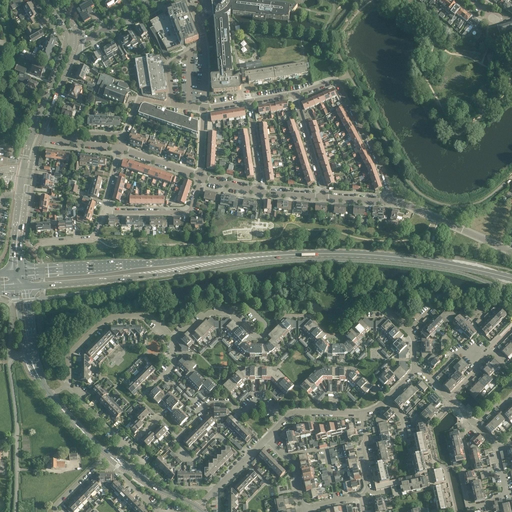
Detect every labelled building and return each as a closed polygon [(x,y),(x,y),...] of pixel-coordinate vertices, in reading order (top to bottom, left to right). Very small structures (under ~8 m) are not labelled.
[(219,76),(213,76),(211,77),(211,79),(212,92),(213,93),(214,93),(236,91),(239,91),(240,90),(241,89),(240,82),(242,81),(242,74),(233,80),(233,74),(232,75),(232,72),(228,18),(223,19),(223,17),(226,16),(228,14),(230,12),(231,10),(233,10),(232,14),(288,20),(289,14),(290,13),(292,13),(297,6),(239,0),(211,0),(212,1),(213,3),(214,5),(216,7),(218,8),(216,11),(215,15),(215,19),(213,19),(218,73),(219,73),(219,76)] [(436,2),(438,3),(440,0),(433,0),(430,5),(428,7),(431,9),(436,2)] [(451,2),(448,0),(446,0),(441,7),(441,8),(445,11),(451,2)] [(89,9),(93,7),(90,2),(80,8),(81,10),(77,12),(84,22),(90,19),(88,15),(88,14),(89,15),(89,14),(90,14),(90,13),(90,12),(91,11),(91,12),(92,11),(91,10),(89,10),(89,9)] [(450,12),(456,5),(451,2),(445,11),(447,13),(448,10),(450,12)] [(502,8),(507,11),(511,5),(506,2),(502,8)] [(27,14),(35,9),(31,4),(23,9),(27,14)] [(198,39),(185,4),(171,9),(172,11),(168,13),(167,12),(150,22),(155,31),(152,33),(157,41),(162,53),(163,53),(166,59),(170,57),(167,51),(180,46),(180,48),(186,46),(185,45),(198,39)] [(461,9),(456,5),(450,12),(451,12),(450,14),(448,16),(452,19),(461,9)] [(35,23),(32,19),(38,15),(35,9),(27,14),(30,19),(28,20),(31,25),(35,23)] [(459,18),(465,12),(461,9),(452,19),(454,21),(457,16),(459,18)] [(467,14),(465,12),(459,18),(458,20),(457,23),(459,24),(462,20),(467,14)] [(459,29),(464,21),(466,23),(472,16),(467,14),(462,20),(459,24),(458,26),(457,27),(459,29)] [(472,16),(466,23),(469,24),(464,30),(466,31),(470,25),(475,19),(472,16)] [(473,33),(475,29),(476,30),(479,27),(480,28),(484,25),(479,22),(475,19),(470,25),(473,27),(471,31),(473,33)] [(497,26),(499,34),(511,29),(511,24),(511,21),(497,26)] [(147,34),(142,26),(137,30),(141,37),(145,35),(146,37),(148,36),(147,34)] [(31,32),(28,27),(24,29),(32,43),(44,36),(39,29),(34,32),(33,30),(31,32)] [(125,37),(130,45),(131,45),(131,44),(136,41),(131,33),(125,37)] [(48,40),(47,41),(45,45),(52,48),(55,41),(56,41),(57,40),(55,37),(54,38),(53,36),(48,40)] [(130,45),(125,37),(119,40),(123,46),(124,45),(126,48),(130,45)] [(44,44),(42,50),(50,53),(52,48),(45,45),(44,44)] [(110,46),(108,47),(114,56),(116,55),(115,52),(117,50),(121,56),(124,55),(119,47),(117,49),(113,44),(112,44),(110,45),(110,46)] [(103,49),(103,50),(102,50),(107,57),(109,55),(111,58),(114,56),(108,47),(106,48),(105,48),(103,49)] [(50,53),(42,50),(40,54),(39,53),(38,56),(44,58),(44,59),(48,61),(50,58),(48,57),(50,53)] [(444,57),(438,53),(435,57),(441,61),(444,57)] [(100,60),(96,54),(91,57),(91,58),(89,59),(93,65),(100,60)] [(25,59),(32,62),(29,69),(32,70),(30,73),(35,75),(36,75),(40,77),(44,69),(40,67),(34,64),(36,60),(34,59),(27,56),(25,59)] [(145,97),(164,101),(165,101),(166,100),(166,99),(165,93),(167,92),(167,88),(165,88),(164,82),(166,82),(164,74),(162,74),(161,68),(163,68),(162,63),(160,64),(158,57),(160,57),(160,56),(150,58),(149,56),(146,57),(146,59),(135,60),(136,65),(137,65),(138,70),(137,71),(138,79),(139,79),(140,83),(139,84),(140,89),(141,89),(142,94),(143,96),(145,97)] [(242,82),(248,82),(249,84),(308,74),(306,64),(247,74),(242,74),(242,81),(242,82)] [(20,73),(25,75),(27,70),(17,66),(15,71),(20,73)] [(80,66),(78,72),(85,75),(88,69),(80,66)] [(85,75),(78,72),(75,78),(83,81),(85,75)] [(35,91),(37,86),(38,84),(30,80),(31,78),(25,75),(20,73),(17,80),(28,84),(26,88),(30,90),(31,89),(35,91)] [(114,79),(101,74),(99,79),(103,81),(98,95),(124,105),(124,104),(125,101),(124,101),(126,98),(127,95),(128,95),(128,94),(127,94),(130,93),(127,85),(119,82),(119,84),(115,82),(114,86),(112,85),(114,79)] [(73,85),(71,91),(79,94),(81,88),(73,85)] [(328,92),(331,99),(336,96),(333,90),(328,92)] [(79,94),(71,91),(68,97),(76,100),(79,94)] [(322,94),(325,101),(331,99),(328,92),(322,94)] [(325,101),(322,94),(317,97),(320,103),(321,106),(323,105),(322,102),(325,101)] [(320,103),(317,97),(312,99),(315,106),(320,103)] [(315,106),(312,99),(307,101),(310,108),(315,106)] [(310,108),(307,101),(301,104),(304,110),(310,108)] [(75,108),(79,110),(80,107),(73,104),(72,107),(71,108),(68,107),(67,108),(64,107),(61,114),(71,118),(75,108)] [(484,110),(479,104),(474,108),(480,114),(484,110)] [(138,115),(178,128),(181,117),(165,112),(165,109),(162,108),(161,110),(146,105),(145,105),(143,105),(142,106),(141,108),(138,115)] [(336,112),(339,117),(345,114),(342,108),(336,112)] [(339,117),(341,122),(348,119),(345,114),(339,117)] [(87,125),(94,125),(94,118),(88,117),(87,122),(86,122),(86,125),(87,125)] [(185,119),(181,117),(178,128),(190,132),(190,137),(197,139),(197,119),(193,119),(188,118),(185,118),(185,119)] [(344,127),(345,127),(351,124),(350,124),(348,119),(341,122),(344,127)] [(317,128),(316,122),(309,124),(311,130),(317,128)] [(345,127),(347,132),(354,129),(351,124),(345,127)] [(320,127),(317,128),(311,130),(312,135),(319,134),(319,133),(318,130),(321,129),(320,127)] [(347,132),(350,138),(356,134),(354,129),(347,132)] [(135,131),(132,130),(128,141),(131,142),(130,144),(136,146),(139,135),(134,134),(135,131)] [(350,138),(353,143),(359,140),(356,134),(350,138)] [(139,135),(136,146),(141,148),(142,146),(145,147),(149,136),(145,135),(145,137),(139,135)] [(154,153),(158,142),(153,140),(154,137),(150,136),(147,147),(150,148),(149,151),(154,153)] [(359,140),(353,143),(356,148),(362,145),(359,140)] [(158,142),(154,153),(160,155),(161,152),(164,153),(167,142),(164,141),(163,144),(158,142)] [(173,159),(177,148),(172,146),(173,144),(169,143),(166,154),(168,155),(167,157),(173,159)] [(356,148),(359,153),(365,150),(362,145),(356,148)] [(177,148),(173,159),(179,161),(180,158),(183,159),(186,149),(183,147),(182,150),(177,148)] [(195,155),(195,154),(190,153),(191,150),(188,149),(184,160),(187,161),(186,164),(193,166),(194,165),(195,165),(196,155),(195,155)] [(365,150),(359,153),(361,159),(368,155),(365,150)] [(361,159),(364,164),(370,161),(368,155),(361,159)] [(228,170),(226,170),(226,169),(225,173),(233,175),(234,172),(232,171),(233,166),(233,164),(230,163),(230,165),(229,165),(228,170)] [(43,176),(42,182),(53,183),(56,184),(56,182),(53,181),(54,177),(43,176)] [(382,188),(380,182),(373,185),(375,191),(382,188)] [(211,193),(209,201),(215,202),(215,199),(217,199),(218,196),(216,195),(216,194),(211,193)] [(41,196),(40,203),(48,204),(49,200),(52,200),(53,194),(52,194),(50,194),(50,197),(50,198),(41,196)] [(235,198),(230,197),(229,204),(234,205),(234,203),(236,203),(237,199),(235,199),(235,198)] [(85,207),(94,210),(96,204),(87,201),(83,199),(81,203),(86,204),(85,207)] [(249,201),(248,208),(248,211),(256,212),(257,205),(256,205),(256,203),(255,203),(255,202),(249,201)] [(261,207),(264,207),(264,210),(267,210),(267,212),(267,213),(270,213),(271,206),(270,206),(270,201),(264,201),(264,204),(261,204),(261,207)] [(40,203),(40,209),(39,210),(43,210),(43,213),(47,213),(48,207),(50,207),(56,208),(56,205),(48,204),(40,203)] [(83,213),(85,214),(92,216),(94,210),(85,207),(83,213)] [(200,211),(199,212),(198,214),(200,215),(198,219),(191,220),(191,226),(194,226),(194,228),(195,229),(196,230),(198,229),(199,228),(199,226),(203,226),(203,219),(202,219),(203,216),(204,216),(205,213),(200,211)] [(391,211),(390,215),(392,216),(391,218),(397,219),(397,216),(403,217),(404,214),(398,213),(398,212),(393,211),(392,212),(391,211)] [(77,221),(80,222),(83,223),(83,220),(90,222),(92,216),(85,214),(84,218),(77,216),(77,221)] [(119,218),(115,218),(108,218),(108,222),(105,222),(105,226),(109,226),(115,226),(115,224),(119,224),(119,218)] [(127,226),(132,226),(132,218),(126,218),(122,218),(122,227),(123,227),(125,227),(126,227),(127,227),(127,226)] [(132,218),(132,226),(138,226),(138,227),(143,227),(143,218),(138,218),(132,218)] [(150,226),(156,226),(156,218),(150,218),(150,219),(145,218),(145,227),(150,227),(150,226)] [(162,218),(156,218),(156,226),(162,226),(162,227),(167,227),(167,219),(163,219),(162,218)] [(180,226),(183,226),(183,222),(180,222),(180,218),(174,218),(174,219),(169,219),(169,228),(173,228),(173,226),(180,226)] [(499,309),(496,312),(503,319),(507,316),(499,309)] [(492,316),(500,323),(503,319),(496,312),(494,311),(493,313),(494,314),(492,316)] [(448,323),(448,313),(443,313),(438,317),(444,323),(448,323)] [(448,313),(448,323),(452,323),(458,317),(453,313),(448,313)] [(444,323),(438,317),(436,315),(433,319),(437,323),(435,324),(438,328),(439,327),(444,323)] [(460,315),(458,317),(452,323),(453,323),(456,326),(463,319),(460,315)] [(496,326),(500,323),(492,316),(491,317),(489,316),(488,317),(489,319),(496,326)] [(218,329),(218,322),(215,322),(214,322),(210,318),(207,322),(214,329),(218,329)] [(224,322),(221,322),(221,329),(225,329),(232,322),(229,318),(225,322),(224,322)] [(292,322),(288,318),(284,322),(291,329),(296,329),(296,322),(292,322)] [(298,322),(298,329),(303,329),(310,322),(306,318),(302,322),(298,322)] [(369,322),(365,318),(361,322),(369,329),(373,329),(373,322),(369,322)] [(379,322),(375,322),(375,329),(380,329),(387,322),(384,318),(380,322),(379,322)] [(433,319),(428,324),(435,331),(438,328),(435,324),(437,323),(433,319)] [(465,320),(463,319),(456,326),(460,329),(467,322),(465,320)] [(496,326),(489,319),(486,322),(493,330),(496,326)] [(214,329),(207,322),(206,321),(203,325),(211,332),(214,329)] [(233,321),(232,322),(225,329),(229,333),(237,325),(233,321)] [(280,325),(280,326),(287,333),(291,329),(284,322),(283,321),(280,325)] [(310,321),(310,322),(303,329),(306,332),(313,325),(314,324),(310,321)] [(365,332),(368,329),(369,329),(361,322),(361,321),(357,325),(365,332)] [(388,321),(387,322),(380,329),(384,333),(391,325),(391,324),(388,321)] [(463,333),(470,326),(467,322),(460,329),(463,333)] [(481,324),(482,326),(489,333),(493,330),(486,322),(484,324),(482,323),(481,324)] [(314,324),(313,325),(306,332),(310,336),(318,329),(314,324)] [(391,324),(391,325),(384,333),(388,337),(395,329),(391,324)] [(426,333),(430,336),(435,331),(428,324),(424,328),(428,331),(426,333)] [(206,336),(211,332),(203,325),(198,329),(206,336)] [(233,336),(240,329),(241,328),(237,325),(229,333),(233,336)] [(276,329),(284,336),(287,333),(280,326),(280,325),(276,329)] [(353,329),(361,337),(365,332),(357,325),(353,329)] [(463,333),(466,336),(474,329),(470,326),(463,333)] [(486,336),(489,333),(482,326),(479,329),(486,336)] [(108,332),(112,336),(114,334),(118,338),(121,336),(119,334),(117,331),(117,327),(111,327),(111,331),(109,331),(108,332)] [(123,327),(117,327),(117,331),(119,334),(121,336),(122,337),(125,334),(123,331),(123,327)] [(129,331),(129,327),(123,327),(123,331),(125,334),(128,337),(130,339),(133,336),(131,334),(129,331)] [(135,331),(135,327),(129,327),(129,331),(131,334),(133,336),(134,337),(137,334),(135,331)] [(144,329),(141,329),(141,327),(135,327),(135,331),(137,334),(140,337),(143,334),(144,335),(147,332),(144,329)] [(241,328),(240,329),(233,336),(237,341),(245,333),(241,328)] [(423,336),(427,340),(430,336),(426,333),(428,331),(424,328),(419,333),(423,336)] [(202,341),(203,340),(206,336),(198,329),(194,333),(202,341)] [(272,333),(279,341),(284,336),(276,329),(272,333)] [(310,336),(314,341),(322,333),(318,329),(310,336)] [(349,333),(357,341),(361,337),(353,329),(349,333)] [(392,341),(400,333),(395,329),(388,337),(392,341)] [(475,335),(477,336),(479,335),(474,329),(466,336),(470,340),(475,335)] [(107,331),(103,336),(108,341),(112,336),(108,332),(107,331)] [(192,344),(195,341),(192,337),(191,336),(188,333),(184,336),(192,344)] [(194,333),(191,336),(192,337),(195,341),(198,344),(202,341),(194,333)] [(244,341),(245,340),(249,336),(245,333),(237,341),(240,344),(244,340),(244,341)] [(276,344),(279,341),(272,333),(268,336),(271,340),(272,341),(276,344)] [(314,341),(318,344),(322,340),(322,341),(322,340),(326,336),(322,333),(314,341)] [(353,344),(354,344),(357,341),(349,333),(345,337),(346,337),(349,340),(350,341),(353,344)] [(392,341),(395,344),(399,341),(400,340),(403,337),(400,333),(392,341)] [(103,336),(98,340),(104,345),(108,341),(103,336)] [(181,340),(188,347),(192,344),(184,336),(181,340)] [(98,340),(94,344),(99,349),(104,345),(98,340)] [(188,347),(181,340),(178,344),(182,348),(181,348),(181,352),(188,352),(188,347)] [(237,347),(240,351),(248,343),(245,340),(244,341),(244,340),(240,344),(237,347)] [(271,340),(268,343),(276,351),(280,347),(276,344),(272,341),(271,340)] [(314,347),(318,351),(326,343),(322,340),(322,341),(322,340),(318,344),(314,347)] [(346,343),(353,351),(357,348),(354,344),(353,344),(350,341),(349,340),(346,343)] [(392,347),(395,351),(403,343),(400,340),(399,341),(395,344),(392,347)] [(247,354),(251,347),(251,346),(248,343),(240,351),(244,355),(245,353),(247,354)] [(268,343),(266,346),(266,347),(269,354),(271,353),(273,355),(276,351),(268,343)] [(326,343),(318,351),(321,355),(323,353),(325,354),(328,347),(328,346),(326,343)] [(343,347),(346,354),(349,353),(350,355),(353,351),(346,343),(343,346),(343,347)] [(399,354),(406,347),(406,346),(403,343),(395,351),(399,354)] [(94,344),(90,348),(95,354),(99,349),(94,344)] [(258,346),(255,346),(251,346),(251,347),(247,354),(250,355),(250,357),(258,357),(259,357),(267,357),(267,355),(269,354),(266,347),(266,346),(258,346)] [(339,346),(336,346),(332,346),(328,346),(328,347),(325,354),(327,355),(327,357),(336,357),(337,357),(344,357),(344,355),(346,354),(343,347),(343,346),(339,346)] [(409,351),(406,347),(399,354),(399,359),(406,359),(406,355),(405,355),(409,351)] [(86,353),(87,354),(90,357),(93,360),(97,356),(95,354),(90,348),(86,353)] [(504,348),(501,351),(508,358),(511,355),(504,348)] [(88,359),(90,357),(87,354),(85,356),(85,357),(81,357),(81,363),(85,363),(88,365),(91,362),(88,359)] [(433,355),(431,354),(421,354),(421,358),(426,362),(433,355)] [(181,355),(181,356),(181,359),(182,360),(178,364),(181,367),(188,360),(188,356),(181,355)] [(436,359),(433,355),(426,362),(429,366),(436,359)] [(181,367),(184,370),(192,362),(189,359),(188,360),(181,367)] [(431,367),(430,368),(428,371),(429,373),(432,370),(440,362),(436,359),(429,366),(431,367)] [(460,369),(464,373),(469,367),(462,360),(458,364),(462,367),(460,369)] [(489,364),(496,371),(499,367),(492,360),(489,364)] [(184,370),(188,374),(192,370),(192,371),(193,370),(196,366),(192,362),(184,370)] [(406,362),(399,362),(399,366),(406,373),(409,370),(405,366),(406,366),(406,362)] [(81,363),(79,363),(79,366),(81,366),(81,369),(86,369),(88,371),(91,368),(88,365),(85,363),(81,363)] [(462,375),(464,373),(460,369),(462,367),(458,364),(453,369),(456,372),(457,372),(464,379),(466,378),(463,375),(463,376),(462,375)] [(492,374),(495,371),(496,371),(489,364),(485,367),(492,374)] [(150,376),(155,371),(149,366),(145,370),(150,376)] [(406,373),(399,366),(395,370),(403,378),(407,374),(406,373)] [(484,373),(485,374),(489,377),(492,374),(485,367),(482,370),(484,373)] [(258,380),(259,380),(267,380),(267,369),(267,368),(258,368),(250,368),(250,379),(258,380)] [(81,372),(81,375),(86,375),(88,377),(91,374),(88,371),(86,369),(81,369),(79,369),(79,372),(81,372)] [(150,376),(145,370),(143,369),(139,373),(146,380),(150,376)] [(336,380),(337,380),(344,380),(344,369),(336,369),(327,369),(327,380),(335,380),(336,380)] [(384,372),(392,380),(395,377),(392,373),(388,369),(384,372)] [(185,377),(188,381),(196,373),(193,370),(192,371),(192,370),(188,374),(185,377)] [(395,370),(392,373),(395,377),(400,381),(403,378),(395,370)] [(242,383),(246,380),(243,372),(240,373),(239,371),(235,375),(242,383)] [(271,380),(274,383),(282,375),(278,371),(276,373),(274,372),(271,380)] [(312,375),(320,383),(323,380),(320,372),(318,373),(316,371),(312,375)] [(351,372),(348,380),(352,383),(360,375),(355,371),(353,373),(351,372)] [(381,376),(382,377),(389,384),(392,380),(384,372),(381,376)] [(457,372),(456,372),(453,376),(460,383),(464,379),(457,372)] [(142,384),(146,380),(139,373),(135,377),(137,379),(142,384)] [(188,381),(192,384),(199,376),(196,373),(188,381)] [(448,377),(450,379),(457,386),(460,383),(453,376),(451,374),(448,377)] [(492,381),(489,377),(485,374),(482,377),(485,381),(484,382),(487,386),(492,381)] [(81,375),(79,375),(79,378),(81,378),(81,381),(86,381),(88,383),(91,380),(88,377),(86,375),(81,375)] [(231,379),(232,380),(239,387),(242,383),(235,375),(231,379)] [(282,375),(274,383),(278,387),(286,379),(282,375)] [(308,379),(316,387),(320,383),(312,375),(308,379)] [(360,375),(352,383),(356,387),(364,379),(360,375)] [(192,384),(195,388),(203,380),(199,376),(192,384)] [(389,384),(382,377),(381,376),(377,379),(385,387),(389,384)] [(482,377),(477,382),(484,389),(487,386),(484,382),(485,381),(482,377)] [(142,384),(137,379),(132,383),(138,388),(140,390),(142,388),(140,386),(142,384)] [(227,383),(228,383),(235,391),(239,387),(232,380),(231,379),(227,383)] [(278,387),(282,391),(290,383),(286,379),(278,387)] [(304,383),(312,391),(316,387),(308,379),(304,383)] [(364,379),(356,387),(360,391),(368,383),(364,379)] [(450,379),(446,383),(454,390),(457,386),(450,379)] [(205,384),(206,383),(203,380),(195,388),(198,391),(202,388),(205,384)] [(202,388),(205,391),(212,384),(213,383),(209,380),(206,383),(205,384),(202,388)] [(420,381),(414,388),(417,392),(420,389),(424,392),(427,389),(420,381)] [(475,391),(479,394),(484,389),(477,382),(473,386),(477,389),(475,391)] [(135,395),(140,390),(138,388),(132,383),(128,387),(135,395)] [(213,383),(212,384),(205,391),(209,394),(216,387),(213,383)] [(231,395),(235,391),(228,383),(227,383),(223,387),(231,395)] [(290,383),(282,391),(286,395),(294,387),(290,383)] [(300,387),(308,395),(312,391),(304,383),(300,387)] [(368,383),(360,391),(364,395),(372,388),(368,383)] [(450,393),(454,390),(446,383),(443,386),(450,393)] [(408,394),(412,397),(417,392),(414,388),(410,385),(407,388),(410,392),(408,394)] [(97,396),(102,391),(98,386),(91,393),(93,396),(95,394),(97,396)] [(468,391),(475,398),(479,394),(475,391),(477,389),(473,386),(468,391)] [(157,388),(150,395),(154,399),(161,392),(157,388)] [(407,388),(402,393),(409,400),(412,397),(408,394),(410,392),(407,388)] [(105,397),(106,395),(108,393),(104,389),(102,391),(97,396),(95,398),(97,400),(99,402),(101,400),(105,397)] [(161,392),(154,399),(159,404),(162,400),(166,396),(165,396),(161,392)] [(173,396),(172,396),(169,393),(165,396),(166,396),(162,400),(165,404),(173,396)] [(400,402),(404,406),(409,400),(402,393),(398,397),(402,400),(400,402)] [(103,406),(110,399),(106,395),(105,397),(101,400),(99,402),(103,406)] [(434,402),(430,405),(434,409),(441,402),(434,395),(430,399),(434,402)] [(165,404),(169,407),(176,400),(173,396),(165,404)] [(398,397),(393,402),(400,409),(404,406),(400,402),(402,400),(398,397)] [(103,406),(108,410),(108,411),(115,404),(110,399),(103,406)] [(172,410),(179,403),(176,400),(169,407),(172,410)] [(172,410),(175,413),(176,414),(179,410),(183,407),(179,403),(172,410)] [(108,411),(108,410),(106,412),(108,414),(110,416),(119,408),(115,404),(108,411)] [(430,405),(427,409),(434,416),(438,412),(434,409),(430,405)] [(120,419),(118,417),(123,412),(119,408),(110,416),(112,419),(116,423),(120,419)] [(214,418),(220,418),(220,410),(220,408),(216,408),(214,408),(214,410),(212,410),(212,415),(214,415),(214,418)] [(384,411),(391,418),(395,415),(388,408),(384,411)] [(144,409),(140,413),(145,418),(149,414),(150,415),(152,413),(149,411),(147,412),(144,409)] [(427,409),(424,412),(431,419),(434,416),(427,409)] [(176,414),(175,413),(172,417),(176,421),(184,414),(179,410),(176,414)] [(384,411),(381,414),(388,422),(391,418),(384,411)] [(424,412),(420,415),(427,423),(431,419),(424,412)] [(500,412),(496,415),(500,419),(498,420),(502,424),(506,419),(507,419),(503,415),(501,414),(500,412)] [(510,422),(511,420),(511,417),(506,412),(503,415),(507,419),(506,419),(510,422)] [(145,418),(140,413),(135,417),(138,420),(141,423),(145,418)] [(188,419),(184,415),(184,414),(176,421),(181,426),(188,419)] [(375,420),(376,425),(386,423),(388,422),(381,414),(375,420)] [(207,419),(205,421),(210,427),(214,422),(207,415),(205,417),(207,419)] [(426,424),(427,423),(420,415),(415,421),(416,426),(426,424)] [(498,427),(502,424),(498,420),(500,419),(496,415),(491,420),(498,427)] [(226,422),(230,426),(236,421),(231,417),(226,422)] [(138,420),(134,424),(139,430),(143,425),(141,423),(138,420)] [(491,420),(488,424),(495,431),(498,427),(491,420)] [(210,427),(205,421),(201,425),(206,431),(210,427)] [(230,426),(235,431),(240,425),(236,421),(230,426)] [(347,432),(354,430),(353,425),(351,426),(350,423),(345,424),(347,432)] [(129,429),(130,429),(128,431),(134,437),(136,435),(135,434),(139,430),(134,424),(129,429)] [(162,427),(157,431),(163,436),(167,432),(163,428),(165,427),(162,424),(161,426),(162,427)] [(491,434),(495,431),(488,424),(484,427),(491,434)] [(201,425),(196,430),(202,435),(206,431),(201,425)] [(235,431),(239,435),(244,430),(240,425),(235,431)] [(245,431),(244,430),(239,435),(247,443),(254,436),(247,429),(245,431)] [(413,436),(417,455),(423,455),(427,454),(427,451),(432,450),(431,445),(426,446),(425,442),(429,441),(428,436),(424,437),(423,435),(428,434),(427,429),(417,431),(418,435),(413,436)] [(196,430),(192,434),(197,439),(202,435),(196,430)] [(287,439),(295,438),(293,430),(288,431),(288,434),(286,434),(287,439)] [(354,436),(354,438),(358,438),(356,430),(354,430),(347,432),(346,432),(347,438),(354,436)] [(157,431),(153,435),(157,439),(158,441),(163,436),(157,431)] [(151,432),(146,437),(151,442),(153,444),(157,439),(153,435),(151,432)] [(190,436),(188,438),(193,444),(197,439),(192,434),(190,432),(188,434),(190,436)] [(477,434),(474,437),(481,445),(484,441),(477,434)] [(188,438),(186,436),(184,438),(186,440),(184,442),(189,448),(193,444),(188,438)] [(144,443),(147,446),(151,442),(146,437),(142,441),(141,440),(139,442),(142,445),(144,443)] [(481,445),(474,437),(470,441),(478,448),(481,445)] [(285,440),(287,447),(290,447),(290,445),(297,443),(295,438),(287,439),(285,440)] [(467,445),(468,452),(478,450),(478,448),(470,441),(467,445)] [(374,448),(374,450),(377,450),(387,447),(390,447),(389,442),(386,443),(381,444),(380,444),(376,445),(376,447),(374,448)] [(229,459),(231,461),(233,459),(231,457),(233,455),(234,456),(237,453),(232,449),(226,449),(226,453),(226,455),(229,459)] [(259,456),(263,461),(268,455),(264,451),(259,456)] [(263,461),(267,465),(273,460),(268,455),(263,461)] [(385,463),(380,464),(375,465),(376,467),(369,469),(370,474),(377,472),(378,477),(372,478),(373,483),(374,483),(375,485),(376,491),(390,488),(393,499),(432,489),(437,511),(447,511),(447,509),(453,507),(452,503),(446,504),(445,500),(451,498),(450,493),(444,495),(443,490),(449,489),(448,484),(442,485),(439,487),(437,488),(436,485),(444,483),(442,470),(427,474),(427,471),(432,470),(431,465),(425,466),(424,462),(432,460),(430,455),(423,457),(423,455),(417,455),(413,456),(417,476),(390,482),(385,463)] [(461,462),(463,461),(466,460),(465,456),(455,458),(456,463),(457,462),(458,465),(461,464),(461,462)] [(56,468),(65,468),(65,462),(57,462),(57,460),(51,460),(51,470),(56,470),(56,468)] [(273,460),(267,465),(272,469),(277,464),(279,462),(276,460),(274,461),(273,460)] [(272,469),(276,473),(281,468),(283,466),(281,464),(279,466),(277,464),(272,469)] [(281,468),(276,473),(280,478),(287,471),(285,469),(283,470),(281,468)] [(210,478),(212,476),(209,473),(209,470),(205,470),(205,474),(202,474),(202,479),(203,479),(207,483),(211,479),(210,478)] [(253,481),(257,477),(250,470),(247,473),(249,475),(248,476),(253,481)] [(115,477),(114,477),(114,473),(107,473),(107,474),(105,474),(105,476),(105,483),(111,483),(111,484),(113,486),(116,482),(118,480),(115,477)] [(178,474),(175,474),(175,477),(175,478),(176,479),(178,479),(178,483),(181,483),(181,480),(184,480),(184,473),(178,473),(178,474)] [(243,480),(249,486),(253,481),(248,476),(243,480)] [(241,483),(239,485),(244,490),(249,486),(243,480),(242,479),(239,481),(241,483)] [(95,492),(97,494),(101,489),(99,487),(100,487),(94,482),(92,480),(90,483),(91,485),(90,486),(95,492)] [(360,486),(358,481),(351,483),(352,490),(357,489),(357,487),(360,486)] [(116,482),(113,486),(111,487),(115,492),(121,487),(122,485),(120,482),(118,484),(116,482)] [(344,491),(345,494),(353,492),(352,490),(351,483),(350,483),(350,482),(345,484),(347,490),(344,491)] [(235,489),(239,494),(240,494),(244,490),(239,485),(235,489)] [(91,496),(95,492),(90,486),(86,491),(91,496)] [(115,492),(119,496),(125,491),(121,487),(115,492)] [(323,488),(318,489),(316,490),(317,498),(318,500),(326,498),(325,495),(323,495),(322,492),(324,491),(323,488)] [(83,494),(81,495),(87,500),(91,496),(86,491),(84,489),(81,492),(83,494)] [(235,489),(233,491),(228,491),(228,497),(233,497),(235,499),(238,496),(238,495),(239,494),(235,489)] [(317,498),(316,490),(308,492),(309,497),(312,497),(312,499),(317,498)] [(125,491),(119,496),(124,500),(129,495),(125,491)] [(87,500),(81,495),(77,499),(82,504),(87,500)] [(124,500),(128,504),(133,499),(129,495),(124,500)] [(75,501),(73,503),(78,509),(82,504),(77,499),(75,497),(73,499),(75,501)] [(228,497),(226,497),(226,500),(228,500),(228,503),(233,503),(235,505),(238,502),(235,499),(233,497),(228,497)] [(274,501),(275,506),(280,505),(279,504),(289,502),(288,499),(284,500),(283,497),(278,498),(279,500),(274,501)] [(128,504),(132,509),(137,503),(133,499),(128,504)] [(69,508),(69,509),(67,511),(68,511),(74,511),(78,509),(73,503),(71,502),(69,504),(71,506),(69,508)] [(289,504),(289,502),(279,504),(280,505),(275,506),(276,511),(281,511),(281,509),(286,508),(285,505),(289,504)] [(500,506),(500,504),(499,502),(492,503),(493,511),(499,511),(501,511),(500,506)] [(132,509),(135,511),(137,511),(142,508),(144,506),(142,504),(140,506),(137,503),(132,509)] [(228,503),(226,503),(226,506),(228,506),(228,509),(233,509),(235,511),(238,508),(235,505),(233,503),(228,503)]
